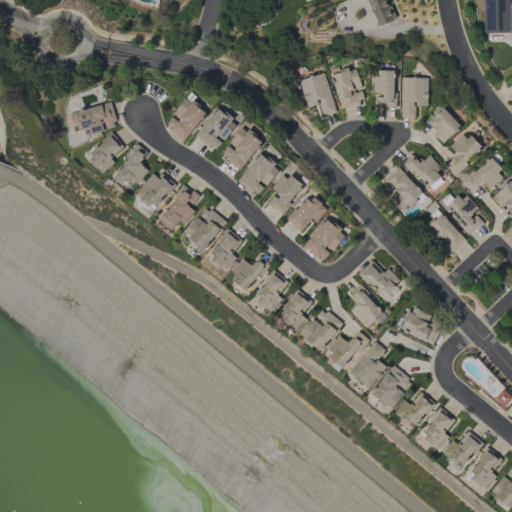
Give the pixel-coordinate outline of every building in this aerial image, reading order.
[(367,0),(386,0),(388,6),(391,5),(396,17),(393,18),(394,20),(379,26),(367,0)] [(509,0),(510,33),(484,33),(483,0),(509,0)] [(361,87),(353,89),(354,93),(361,90),(364,98),(359,100),(360,103),(342,109),(329,70),(337,67),(339,70),(348,67),(349,71),(355,69),(361,87)] [(414,78),(414,69),(423,69),(423,74),(428,74),(427,106),(415,106),(415,102),(413,102),(413,105),(415,106),(414,118),(401,118),(402,77),(414,78)] [(396,106),(384,106),(384,108),(376,108),(376,97),(382,97),(382,94),(379,94),(379,93),(371,93),(371,76),(377,76),(377,70),(393,70),(393,93),(396,93),(396,106)] [(323,72),(336,111),(322,115),(319,104),(320,102),(319,99),(316,100),(318,104),(313,105),(313,106),(307,108),(305,100),(304,100),(302,94),(303,94),(298,81),(323,72)] [(200,106),(199,108),(206,113),(184,141),(169,129),(171,126),(167,123),(172,117),(177,121),(179,118),(173,113),(190,92),(196,96),(193,100),(200,106)] [(74,131),(69,114),(110,102),(116,121),(113,122),(114,126),(106,128),(104,122),(101,123),(103,130),(85,136),(83,130),(79,131),(79,130),(74,131)] [(224,140),(217,134),(215,137),(221,142),(215,149),(211,145),(209,148),(194,136),(217,108),(224,113),(225,111),(234,118),(231,121),(236,125),(224,140)] [(460,126),(442,143),(437,138),(432,133),(435,130),(427,122),(443,108),(460,126)] [(240,170),(224,158),(226,155),(222,152),(228,146),(233,150),(235,147),(229,142),(241,127),(246,132),(248,129),(257,135),(255,137),(261,142),(240,170)] [(123,147),(110,158),(114,162),(102,173),(97,167),(96,169),(89,160),(93,156),(90,153),(102,143),(100,141),(111,132),(123,147)] [(465,161),(467,164),(455,175),(445,165),(454,157),(452,154),(455,152),(449,146),(462,134),(466,139),(470,135),(481,147),(465,161)] [(137,184),(132,180),(129,184),(128,184),(127,185),(124,182),(121,185),(112,178),(116,173),(130,157),(127,155),(136,144),(147,153),(141,160),(144,162),(142,165),(148,171),(137,184)] [(260,153),(266,159),(268,157),(276,163),(273,166),(278,170),(266,185),(260,180),(258,183),(263,187),(258,194),(254,191),(252,193),(237,181),(260,153)] [(441,168),(436,172),(440,176),(439,177),(443,181),(433,190),(429,186),(428,187),(413,171),(410,173),(401,163),(411,154),(417,161),(420,158),(423,161),(429,155),(441,168)] [(494,154),(496,154),(500,158),(500,160),(498,162),(502,167),(501,168),(501,169),(497,172),(502,177),(489,189),(484,183),(481,185),(478,183),(470,191),(460,181),(472,170),(475,172),(490,157),(494,154)] [(424,196),(418,202),(417,201),(410,208),(407,205),(402,209),(389,195),(395,190),(393,187),(387,192),(382,186),(385,183),(383,180),(398,167),(424,196)] [(152,207),(154,209),(149,215),(130,199),(134,193),(135,194),(146,181),(151,185),(161,172),(176,185),(167,195),(165,194),(155,206),(155,205),(152,207)] [(282,175),(287,179),(290,175),(303,185),(289,202),(291,204),(282,214),(274,207),(272,209),(266,204),(274,195),(278,198),(279,196),(276,194),(277,193),(271,188),(282,175)] [(511,214),(503,205),(501,207),(492,198),(511,178),(511,214)] [(183,225),(178,221),(170,231),(158,221),(176,197),(174,196),(183,185),(192,192),(193,190),(199,195),(192,204),(188,201),(186,203),(189,205),(188,206),(194,211),(183,225)] [(457,194),(461,199),(466,195),(478,208),(472,213),(473,214),(470,217),(472,219),(476,215),(483,223),(478,228),(476,227),(468,235),(458,225),(461,223),(444,205),(457,194)] [(316,222),(311,218),(301,231),(286,219),(294,208),(297,210),(306,197),(310,201),(313,197),(322,204),(321,205),(326,209),(316,222)] [(199,252),(191,246),(193,244),(187,238),(189,236),(184,231),(197,217),(203,222),(205,220),(199,215),(205,208),(208,211),(210,209),(226,222),(202,249),(199,252)] [(451,253),(449,251),(445,254),(440,248),(445,243),(443,240),(436,246),(424,233),(429,228),(426,225),(433,218),(435,220),(441,214),(465,240),(451,253)] [(325,218),(333,224),(334,222),(342,229),(340,232),(345,236),(332,251),(326,245),(324,248),(329,253),(324,259),(320,256),(318,258),(303,246),(325,218)] [(242,240),(231,254),(236,257),(225,270),(220,265),(218,267),(210,260),(214,256),(210,253),(220,240),(218,239),(227,228),(242,240)] [(245,291),(232,281),(236,276),(231,272),(242,259),(248,264),(249,263),(252,266),(260,256),(270,264),(262,275),(259,273),(245,291)] [(398,291),(387,301),(378,293),(379,292),(369,282),(367,284),(357,273),(371,260),(383,272),(387,268),(399,280),(394,285),(395,286),(394,287),(398,291)] [(288,282),(277,295),(282,299),(272,311),(266,307),(265,308),(256,301),(260,297),(256,294),(266,282),(264,280),(273,269),(288,282)] [(385,316),(378,323),(374,319),(370,324),(366,319),(361,323),(350,311),(356,305),(353,303),(356,300),(349,293),(360,283),(369,294),(367,296),(381,312),(385,316)] [(311,301),(301,315),(305,318),(295,331),(289,327),(289,328),(280,321),(284,317),(280,314),(290,301),(288,300),(297,289),(311,301)] [(396,325),(402,312),(405,314),(407,311),(411,313),(414,306),(431,315),(427,323),(430,324),(433,318),(441,322),(438,326),(441,328),(432,345),(401,329),(401,328),(396,325)] [(319,351),(312,346),(311,347),(303,341),(306,337),(301,333),(313,318),(319,324),(321,321),(316,316),(321,310),(325,313),(327,310),(342,323),(319,351)] [(368,339),(358,352),(355,350),(342,368),(341,367),(337,371),(330,366),(334,362),(329,358),(333,353),(328,349),(338,336),(345,341),(347,338),(350,341),(357,331),(368,339)] [(374,341),(384,349),(377,359),(375,358),(373,361),(375,362),(377,359),(386,366),(381,372),(381,373),(377,378),(377,377),(368,388),(349,372),(374,341)] [(393,364),(410,378),(408,380),(411,383),(405,391),(400,386),(398,388),(404,393),(391,409),(386,405),(384,407),(376,400),(375,402),(374,401),(373,401),(372,401),(371,402),(370,401),(369,402),(368,401),(368,402),(366,401),(366,402),(363,400),(393,364)] [(511,397),(503,407),(494,398),(503,389),(511,397)] [(435,404),(426,415),(424,413),(415,425),(411,421),(407,426),(399,419),(400,418),(394,413),(405,401),(410,404),(420,391),(435,404)] [(454,419),(444,433),(448,436),(438,449),(432,445),(432,446),(422,439),(426,434),(422,431),(432,419),(430,418),(439,407),(454,419)] [(483,443),(474,454),(471,452),(462,463),(459,461),(455,465),(446,458),(447,457),(442,453),(452,440),(457,444),(468,430),(483,443)] [(502,459),(491,472),(496,476),(485,489),(479,483),(478,485),(470,478),(474,474),(470,471),(480,458),(478,457),(487,446),(502,459)] [(511,503),(509,507),(503,502),(501,504),(493,498),(496,495),(491,490),(503,476),(509,481),(511,478),(506,474),(511,467),(511,503)]
